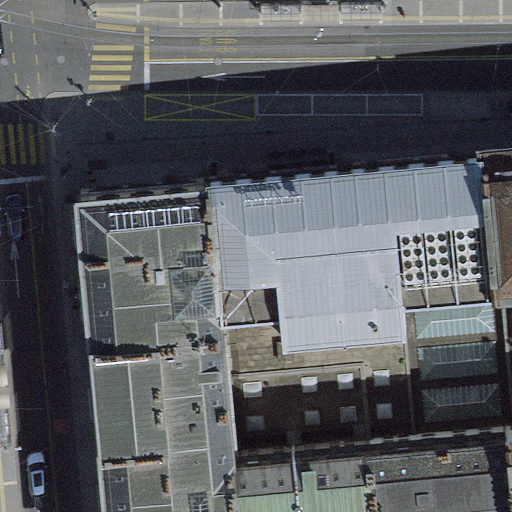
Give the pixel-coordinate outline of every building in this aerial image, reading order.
[(495,418),(504,511),(511,511),(511,142),(469,145),(481,284),(495,418)] [(329,156),(192,167),(206,317),(211,377),(346,365),(399,359),(391,293),(481,284),(469,145),(329,156)] [(89,289),(93,325),(206,317),(192,167),(131,171),(77,176),(89,289)] [(222,511),(211,377),(206,317),(93,325),(105,459),(110,511),(222,511)] [(358,511),(352,432),(346,365),(211,377),(222,511),(358,511)] [(504,511),(495,418),(352,432),(358,511),(504,511)]
